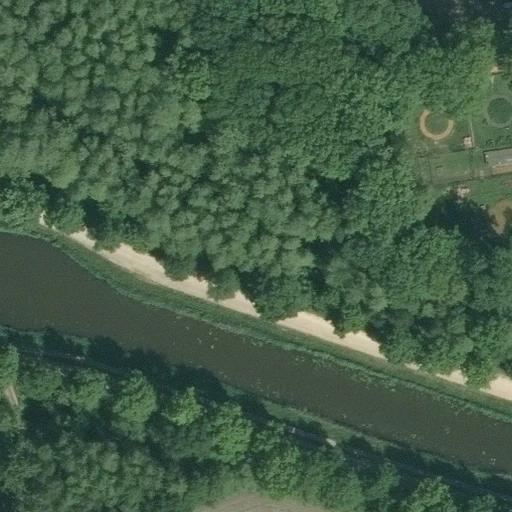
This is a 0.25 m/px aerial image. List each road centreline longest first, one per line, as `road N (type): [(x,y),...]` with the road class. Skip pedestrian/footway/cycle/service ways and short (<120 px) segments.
road 1 (track): [(0,200),(40,206),(134,260),(511,386)]
road 2 (track): [(509,511),(101,380),(0,358)]
road 3 (track): [(16,363),(48,511)]
